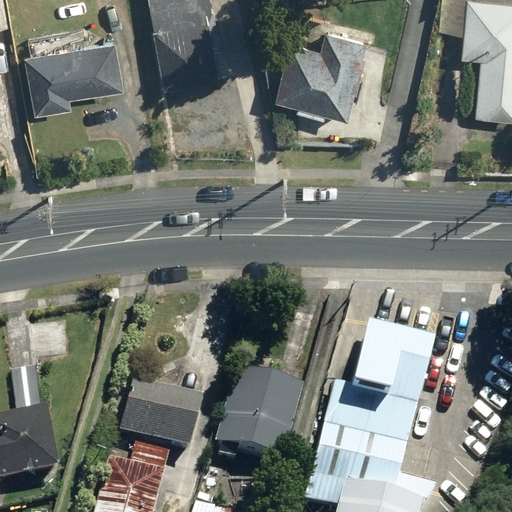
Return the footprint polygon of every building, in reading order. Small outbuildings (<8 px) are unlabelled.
[(149,0),(165,89),(220,79),(210,23),(200,24),(195,0),(149,0)] [(482,120),(511,122),(511,3),(467,0),(463,60),(486,62),(482,120)] [(280,104),(307,109),(308,102),(338,108),(355,34),(297,22),(280,104)] [(24,58),(35,116),(71,110),(69,98),(124,88),(115,41),(24,58)] [(414,511),(416,505),(387,497),(427,346),(358,327),(341,388),(329,385),(298,501),(330,510),(329,511),(414,511)] [(208,446),(275,465),(295,389),(229,371),(208,446)] [(131,438),(181,452),(195,401),(126,383),(113,434),(131,438)] [(0,480),(50,472),(39,411),(0,418),(0,480)] [(123,466),(155,474),(163,447),(131,438),(123,466)] [(145,511),(155,474),(123,466),(101,460),(86,511),(145,511)]
